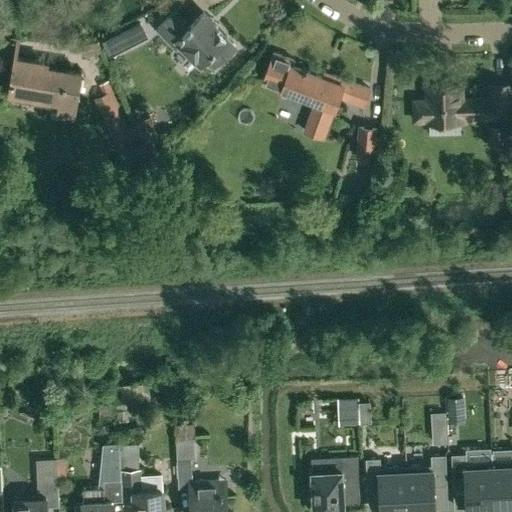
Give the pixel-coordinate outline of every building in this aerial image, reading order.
[(200,63),(203,60),(211,68),(235,44),(203,11),(189,26),(174,11),(157,28),(172,43),(177,39),(200,63)] [(128,29),(134,42),(147,36),(140,23),(128,29)] [(107,55),(118,50),(112,37),(101,43),(107,55)] [(283,85),(309,95),(308,98),(317,101),(305,133),(322,139),(334,108),(335,108),(340,95),(363,104),(369,88),(332,74),(330,79),(291,64),(293,58),(272,50),(260,82),(281,89),(283,85)] [(74,115),(81,71),(48,66),(49,62),(15,57),(9,92),(43,98),(43,96),(60,99),(58,112),(74,115)] [(461,133),(460,121),(460,116),(491,116),(491,144),(505,144),(505,127),(508,127),(508,115),(510,115),(509,84),(491,84),(491,98),(461,99),(461,85),(428,85),(429,100),(414,101),(414,120),(428,120),(428,122),(429,121),(429,134),(461,133)] [(114,88),(110,90),(94,98),(117,146),(133,138),(120,112),(125,109),(114,88)] [(359,123),(355,156),(375,158),(378,125),(359,123)] [(448,396),(449,413),(463,412),(462,396),(448,396)] [(359,410),(358,399),(358,397),(338,398),(340,422),(360,421),(359,410)] [(358,399),(359,410),(371,409),(370,398),(358,399)] [(116,412),(117,422),(127,421),(126,411),(116,412)] [(433,424),(434,442),(447,441),(446,424),(433,424)] [(194,439),(176,440),(177,458),(176,458),(178,487),(190,487),(191,511),(227,511),(226,498),(225,479),(218,480),(191,481),(190,459),(195,458),(194,439)] [(137,442),(119,443),(121,479),(122,495),(133,494),(134,511),(171,511),(171,505),(163,505),(161,475),(139,476),(137,442)] [(74,511),(112,511),(111,500),(122,500),(122,495),(121,479),(119,443),(104,444),(99,480),(102,479),(103,486),(82,487),(83,500),(81,500),(82,503),(74,504),(74,511)] [(485,511),(486,507),(494,507),(492,460),(467,462),(466,452),(452,453),(453,483),(467,482),(469,508),(471,508),(471,511),(485,511)] [(432,464),(407,465),(409,511),(417,510),(417,511),(431,511),(432,510),(435,510),(434,484),(447,483),(446,453),(431,454),(432,464)] [(399,511),(400,511),(409,511),(407,465),(381,467),(380,457),(367,457),(368,488),(381,487),(382,511),(385,511),(384,511),(399,511)] [(360,498),(358,458),(330,459),(330,469),(312,470),(313,488),(309,488),(310,503),(314,503),(314,510),(323,510),(322,511),(344,511),(344,497),(348,497),(348,498),(360,498)] [(57,484),(57,459),(36,459),(37,496),(13,496),(13,511),(46,511),(46,495),(44,496),(44,485),(57,484)] [(511,459),(492,460),(494,507),(503,507),(503,511),(511,510),(511,459)]
